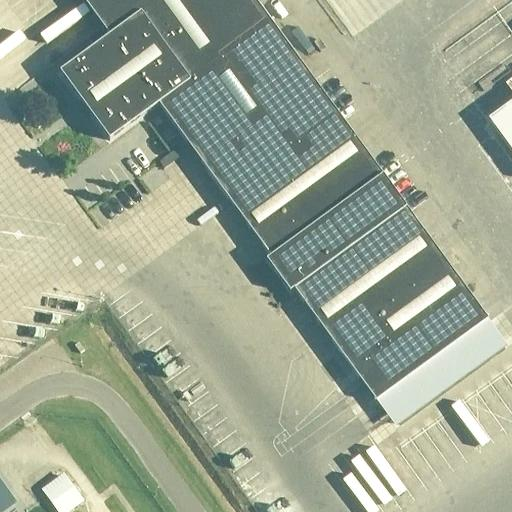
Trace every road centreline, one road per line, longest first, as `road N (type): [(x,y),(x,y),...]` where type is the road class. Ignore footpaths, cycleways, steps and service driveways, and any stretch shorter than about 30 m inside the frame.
road 1 (unknown): [(302,511),(227,389),(158,298),(70,241),(0,225)]
road 2 (unclassified): [(0,420),(44,388),(92,392),(188,511)]
